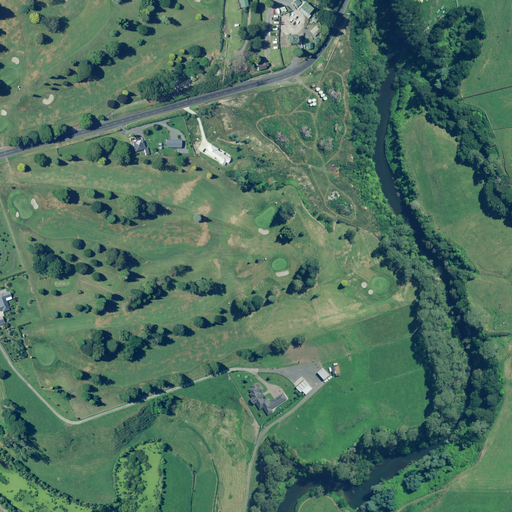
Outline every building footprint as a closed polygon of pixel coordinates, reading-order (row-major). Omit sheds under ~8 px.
[(296,8),(307,18),(313,11),(302,1),(296,8)] [(315,27),(310,31),(314,36),(319,31),(315,27)] [(256,64),(258,71),(267,69),(265,62),(256,64)] [(327,106),(326,96),(318,97),(319,107),(327,106)] [(143,149),(144,149),(141,138),(135,140),(134,137),(130,138),(134,152),(143,149)] [(181,140),(165,140),(165,147),(180,148),(181,140)] [(11,299),(9,291),(0,294),(0,310),(2,310),(2,312),(9,310),(6,301),(11,299)] [(330,376),(323,368),(318,373),(325,380),(330,376)] [(305,380),(297,388),(301,393),(303,391),(306,395),(313,389),(305,380)] [(264,390),(261,385),(259,387),(256,383),(252,386),(252,387),(249,390),(251,393),(250,394),(253,397),(250,399),(254,405),(256,403),(261,409),(264,407),(269,415),(274,411),(273,410),(288,399),(283,393),(273,400),(271,402),(268,397),(267,398),(262,391),(264,390)]
